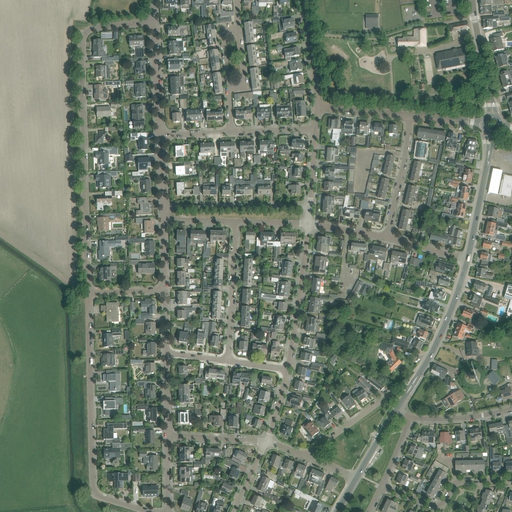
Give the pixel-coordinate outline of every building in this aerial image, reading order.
[(175,5),(174,0),(162,0),(163,6),(163,5),(166,5),(170,5),(170,9),(174,9),(174,20),(178,20),(178,9),(178,5),(175,5)] [(189,8),(188,0),(180,0),(181,9),(188,9),(188,15),(192,15),(192,8),(189,8)] [(195,0),(195,6),(203,6),(203,16),(207,16),(206,0),(195,0)] [(206,0),(206,7),(209,7),(209,6),(217,5),(217,14),(221,14),(220,11),(220,1),(217,1),(217,0),(206,0)] [(279,0),(280,2),(277,2),(277,6),(277,17),(281,17),(281,5),(283,5),(283,3),(288,3),(287,0),(279,0)] [(410,19),(424,18),(424,3),(406,3),(406,14),(410,14),(410,19)] [(492,9),(502,8),(504,8),(504,5),(480,7),(481,16),(492,15),(492,9)] [(378,30),(378,17),(366,17),(366,30),(378,30)] [(489,18),(483,18),(484,29),(492,29),(497,28),(497,22),(499,22),(499,17),(493,17),(489,18)] [(294,27),(292,19),(282,21),(283,25),(284,25),(284,29),(294,27)] [(456,24),(450,25),(451,32),(457,31),(457,30),(462,29),(462,30),(469,29),(468,22),(461,23),(456,24)] [(215,32),(214,25),(206,26),(206,25),(203,26),(204,34),(207,33),(215,32)] [(179,27),(178,28),(168,28),(168,36),(180,35),(179,27)] [(426,47),(425,29),(414,30),(414,38),(403,38),(403,40),(397,40),(397,42),(398,42),(398,47),(415,47),(426,47)] [(297,42),(295,33),(285,35),(287,43),(297,42)] [(494,39),(491,40),(494,52),(501,50),(504,49),(502,44),(500,37),(503,37),(502,33),(493,35),(494,39)] [(143,36),(129,37),(130,46),(129,46),(129,47),(139,46),(140,49),(144,49),(143,39),(143,36)] [(102,53),(102,40),(94,40),(94,57),(102,57),(105,57),(105,53),(102,53)] [(299,56),(298,48),(285,50),(285,47),(277,48),(277,52),(284,51),(286,61),(291,60),(290,57),(299,56)] [(437,57),(436,57),(438,70),(442,69),(443,69),(449,68),(451,67),(461,65),(463,65),(465,64),(465,66),(472,65),(470,53),(470,52),(469,47),(457,50),(453,51),(446,52),(445,52),(442,53),(441,53),(437,54),(437,57)] [(218,57),(217,50),(207,52),(208,58),(210,58),(218,57)] [(506,55),(496,58),(499,69),(509,66),(509,67),(511,66),(511,62),(509,63),(506,55)] [(131,59),(126,59),(126,64),(131,64),(131,66),(136,66),(136,69),(138,69),(138,75),(145,74),(144,63),(139,63),(139,62),(138,58),(131,59)] [(183,61),(170,61),(170,70),(180,70),(179,65),(183,65),(183,61)] [(301,66),(300,62),(292,63),(289,64),(290,72),(293,71),(293,72),(302,70),(301,69),(302,69),(302,66),(301,66)] [(108,69),(108,66),(114,66),(114,63),(105,63),(105,66),(96,66),(96,78),(104,77),(105,79),(109,79),(109,77),(109,76),(109,75),(109,72),(109,71),(109,70),(108,69)] [(511,79),(511,73),(509,75),(508,72),(505,73),(505,72),(502,73),(502,75),(501,76),(502,82),(511,79)] [(184,86),(183,77),(187,77),(186,73),(179,73),(179,78),(170,78),(171,87),(184,86)] [(290,75),(284,76),(285,79),(285,80),(291,79),(291,82),(292,86),(293,86),(294,85),(304,84),(303,79),(303,76),(297,77),(296,74),(290,75)] [(511,82),(511,79),(502,82),(504,88),(509,87),(510,90),(511,90),(511,85),(511,83),(511,82)] [(145,89),(145,84),(136,85),(136,98),(141,97),(141,98),(142,98),(142,97),(144,97),(144,89),(145,89)] [(103,86),(94,86),(95,89),(95,95),(95,99),(98,99),(98,100),(100,100),(99,99),(107,99),(107,90),(103,90),(103,86)] [(184,95),(184,86),(171,87),(171,95),(180,95),(184,95)] [(304,106),(304,102),(296,102),(296,108),(297,117),(306,117),(305,117),(305,106),(304,106)] [(143,120),(142,105),(132,106),(133,115),(134,115),(135,129),(144,128),(143,120)] [(110,107),(97,108),(97,113),(96,113),(96,115),(97,115),(97,117),(110,116),(110,107)] [(171,114),(173,114),(173,123),(180,122),(179,110),(177,110),(177,107),(170,107),(171,114)] [(239,109),(235,109),(236,120),(244,119),(243,111),(243,109),(239,109)] [(214,121),(214,113),(211,113),(211,110),(206,110),(207,121),(214,121)] [(331,120),(330,129),(333,130),(332,141),(336,141),(335,146),(341,146),(342,130),(338,130),(339,121),(331,120)] [(353,135),(354,122),(345,121),(345,130),(349,130),(348,134),(353,135)] [(368,135),(369,124),(361,123),(360,130),(364,131),(364,135),(368,135)] [(372,129),(371,133),(374,133),(374,132),(379,133),(379,136),(383,136),(384,130),(382,130),(383,125),(375,124),(375,125),(372,125),(372,129)] [(398,126),(390,126),(389,134),(393,134),(393,137),(397,137),(397,134),(397,133),(398,126)] [(107,132),(99,132),(99,136),(95,136),(95,144),(103,144),(103,140),(107,140),(107,132)] [(439,132),(438,142),(440,142),(440,141),(444,141),(446,133),(439,132)] [(149,143),(149,138),(145,138),(145,133),(131,134),(132,137),(135,137),(135,139),(139,139),(139,150),(147,150),(147,143),(149,143)] [(450,134),(447,150),(451,150),(451,151),(459,153),(461,144),(457,143),(457,144),(455,143),(456,142),(457,139),(455,139),(455,135),(450,134)] [(290,141),(290,147),(291,147),(291,148),(295,148),(303,149),(303,141),(295,140),(295,141),(292,140),(292,141),(290,141)] [(477,141),(469,140),(468,145),(465,144),(464,150),(475,152),(477,141)] [(260,151),(258,151),(258,154),(267,154),(267,151),(266,142),(263,142),(263,141),(262,141),(262,142),(259,142),(260,151)] [(189,151),(189,145),(178,145),(178,147),(175,147),(175,152),(175,157),(184,157),(184,151),(189,151)] [(429,159),(429,162),(440,164),(440,162),(442,154),(444,146),(440,145),(440,146),(437,160),(430,159),(429,159)] [(96,152),(96,159),(100,158),(100,165),(103,165),(103,169),(111,169),(111,164),(108,164),(108,155),(118,155),(118,148),(107,148),(107,152),(96,152)] [(475,152),(464,150),(463,158),(465,159),(465,160),(469,161),(470,158),(476,159),(477,152),(475,152)] [(302,163),(302,155),(292,154),(291,159),(294,159),(294,163),(302,163)] [(393,164),(395,157),(388,156),(386,162),(393,164)] [(150,158),(138,159),(139,172),(145,172),(147,172),(146,167),(150,167),(150,158)] [(184,165),(175,166),(176,176),(185,175),(189,175),(189,169),(190,168),(190,165),(190,162),(183,162),(184,165)] [(392,170),(393,164),(386,162),(385,168),(392,170)] [(422,164),(415,162),(414,168),(420,170),(422,164)] [(289,169),(288,172),(290,173),(289,180),(297,180),(297,177),(301,178),(301,170),(293,169),(293,166),(291,166),(291,169),(289,169)] [(473,171),(468,170),(469,168),(464,167),(457,166),(457,169),(461,169),(459,175),(464,176),(472,178),(473,171)] [(390,176),(392,170),(385,168),(383,175),(390,176)] [(419,176),(420,170),(414,168),(412,175),(419,176)] [(335,177),(335,174),(335,173),(337,173),(337,170),(335,169),(326,169),(326,176),(329,176),(329,179),(335,180),(335,177)] [(98,172),(98,176),(96,176),(96,181),(100,181),(100,188),(110,188),(110,177),(117,176),(117,171),(98,172)] [(502,174),(493,172),(489,195),(498,197),(502,174)] [(464,176),(459,175),(455,174),(454,176),(458,177),(458,179),(464,180),(463,182),(471,184),(472,178),(464,176)] [(502,189),(501,189),(501,195),(506,194),(506,196),(511,197),(511,194),(511,193),(511,189),(511,176),(504,174),(503,180),(504,181),(502,189)] [(417,183),(419,176),(412,175),(410,181),(417,183)] [(388,187),(389,180),(382,179),(381,185),(388,187)] [(150,187),(150,180),(141,181),(142,193),(144,193),(145,194),(146,194),(146,193),(151,193),(150,193),(149,187),(150,187)] [(343,181),(333,180),(333,183),(325,183),(325,191),(332,192),(333,186),(343,187),(343,181)] [(450,182),(449,185),(453,186),(452,187),(458,188),(457,192),(461,193),(469,195),(470,189),(461,187),(459,186),(460,184),(453,183),(450,182)] [(189,190),(184,190),(184,183),(176,184),(177,195),(189,195),(189,190)] [(298,187),(298,183),(289,183),(288,190),(292,190),(291,194),(299,195),(300,187),(298,187)] [(386,193),(388,187),(381,185),(379,192),(386,193)] [(416,188),(409,186),(408,192),(415,194),(416,188)] [(122,191),(110,192),(110,197),(102,197),(101,197),(100,197),(100,198),(97,198),(97,196),(97,208),(97,209),(98,210),(99,210),(102,210),(102,203),(107,203),(107,205),(112,205),(112,202),(112,197),(116,197),(116,196),(122,196),(122,191)] [(385,200),(386,193),(379,192),(378,198),(385,200)] [(413,200),(415,194),(408,192),(406,199),(413,200)] [(452,197),(452,200),(459,202),(460,199),(465,200),(467,201),(469,195),(461,193),(457,192),(456,198),(452,197)] [(324,197),(324,205),(332,206),(334,206),(334,200),(345,200),(346,195),(334,195),(331,195),(331,198),(328,198),(324,197)] [(148,203),(148,198),(137,198),(138,204),(140,204),(141,211),(136,211),(136,216),(152,215),(151,208),(153,208),(152,208),(152,203),(151,203),(148,203)] [(412,207),(413,200),(406,199),(405,205),(412,207)] [(449,200),(448,203),(452,204),(451,209),(453,210),(456,210),(465,212),(466,206),(459,204),(459,202),(452,200),(449,200)] [(332,210),(332,206),(324,205),(323,213),(331,214),(330,216),(334,217),(334,214),(333,214),(333,210),(332,210)] [(501,219),(502,211),(511,213),(511,209),(496,206),(495,209),(490,208),(488,217),(497,218),(496,221),(499,222),(503,223),(504,219),(501,219)] [(352,218),(354,207),(351,207),(350,210),(346,209),(345,217),(352,218)] [(359,219),(360,212),(361,209),(357,209),(357,207),(354,207),(354,208),(354,207),(352,218),(359,219)] [(410,212),(404,210),(402,217),(409,218),(410,212)] [(465,212),(456,210),(453,210),(452,215),(450,215),(443,214),(442,217),(442,218),(448,218),(449,218),(456,219),(456,218),(456,217),(464,218),(465,212)] [(374,211),(373,214),(372,222),(379,223),(381,212),(374,211)] [(372,222),(373,214),(366,213),(365,220),(372,222)] [(118,214),(110,214),(100,214),(101,218),(97,218),(98,223),(99,223),(100,226),(98,226),(99,231),(109,231),(108,218),(110,218),(118,218),(118,214)] [(407,225),(409,218),(402,217),(401,223),(407,225)] [(152,222),(148,222),(147,218),(142,218),(136,218),(136,224),(141,224),(141,229),(145,229),(145,234),(153,233),(153,225),(152,225),(152,222)] [(488,222),(487,229),(498,231),(499,227),(507,229),(507,227),(511,228),(511,224),(503,223),(499,222),(495,221),(495,224),(488,222)] [(406,231),(407,225),(401,223),(399,229),(406,231)] [(451,225),(450,229),(448,236),(461,239),(463,232),(457,230),(458,227),(451,225)] [(487,229),(486,235),(491,236),(490,239),(503,241),(505,242),(506,239),(500,237),(500,235),(497,235),(498,231),(487,229)] [(197,244),(204,244),(206,244),(206,241),(204,241),(204,232),(203,232),(203,230),(200,230),(200,232),(198,232),(197,239),(197,244)] [(185,254),(185,231),(177,231),(177,242),(180,242),(180,246),(177,246),(177,254),(185,254)] [(432,232),(430,239),(446,244),(452,246),(453,245),(459,247),(461,240),(432,232)] [(254,240),(254,233),(246,233),(246,240),(245,240),(245,249),(248,249),(249,242),(249,240),(254,240)] [(319,237),(318,245),(330,246),(331,239),(319,237)] [(154,256),(154,242),(151,242),(151,238),(139,238),(140,242),(140,243),(145,243),(145,256),(154,256)] [(116,241),(98,242),(98,248),(100,248),(100,251),(99,251),(99,260),(106,260),(106,256),(107,256),(107,251),(109,251),(108,247),(121,247),(121,241),(116,241)] [(499,244),(495,243),(484,241),(483,248),(491,250),(492,246),(495,246),(494,246),(498,247),(499,244)] [(359,252),(359,244),(352,244),(352,247),(349,247),(348,251),(352,251),(359,252)] [(318,245),(317,252),(327,253),(329,253),(330,246),(318,245)] [(368,257),(368,260),(371,260),(378,262),(378,260),(379,255),(380,248),(373,247),(371,255),(368,255),(368,257)] [(379,255),(378,260),(385,262),(388,249),(380,248),(379,255)] [(399,263),(400,253),(393,252),(391,263),(394,263),(395,262),(399,263)] [(406,264),(408,255),(400,253),(399,263),(406,264)] [(491,258),(492,255),(482,253),(480,260),(482,260),(481,264),(488,265),(490,264),(491,258)] [(188,264),(188,261),(192,261),(192,260),(197,260),(197,256),(189,256),(189,259),(188,259),(177,260),(177,267),(184,267),(184,269),(188,269),(188,264)] [(327,259),(316,257),(316,265),(326,266),(327,259)] [(292,270),(292,263),(283,262),(282,262),(283,258),(277,258),(274,258),(274,262),(279,262),(279,269),(283,269),(292,270)] [(412,258),(410,264),(416,266),(418,259),(412,258)] [(153,267),(153,264),(139,264),(138,260),(129,260),(129,265),(138,265),(138,274),(143,274),(154,273),(154,280),(154,267),(153,267)] [(437,264),(435,271),(444,273),(445,270),(453,272),(455,266),(439,262),(438,265),(437,264)] [(111,280),(110,268),(116,268),(116,264),(110,265),(110,268),(100,268),(100,276),(99,276),(100,280),(111,280)] [(488,268),(488,265),(481,264),(481,269),(478,268),(477,277),(492,280),(493,274),(486,273),(487,270),(487,268),(488,268)] [(325,274),(326,266),(316,265),(315,273),(325,274)] [(291,277),(292,270),(283,269),(282,273),(281,273),(280,276),(291,277)] [(450,280),(441,277),(442,274),(436,272),(430,270),(429,276),(432,277),(431,279),(439,281),(439,284),(448,287),(450,280)] [(185,279),(177,279),(178,286),(186,286),(186,289),(189,289),(189,287),(190,287),(190,286),(189,286),(189,279),(185,279)] [(442,300),(445,294),(439,292),(439,291),(437,290),(439,287),(433,285),(429,284),(429,283),(417,281),(416,286),(433,288),(433,289),(434,290),(433,293),(431,292),(429,299),(434,300),(434,298),(442,300)] [(277,286),(277,289),(289,291),(290,284),(281,283),(278,282),(277,286)] [(476,282),(474,288),(484,291),(485,289),(488,290),(486,295),(487,296),(490,297),(493,288),(489,286),(487,286),(482,284),(476,282)] [(369,288),(363,285),(362,287),(360,290),(359,292),(365,295),(369,288)] [(288,298),(289,291),(277,289),(276,293),(278,293),(277,296),(288,298)] [(478,309),(481,301),(482,299),(471,294),(469,301),(473,302),(471,306),(478,309)] [(498,305),(500,301),(486,296),(485,300),(498,305)] [(311,298),(310,305),(320,307),(323,307),(324,301),(329,301),(329,298),(320,297),(320,299),(311,298)] [(145,302),(141,302),(141,307),(150,307),(150,314),(150,315),(152,315),(155,315),(155,302),(151,302),(151,299),(145,299),(145,302)] [(439,301),(434,300),(429,299),(428,301),(426,300),(422,309),(429,311),(430,309),(437,313),(438,310),(439,309),(440,308),(439,307),(440,306),(437,305),(439,301)] [(286,312),(287,304),(274,302),(274,306),(278,307),(278,311),(286,312)] [(117,311),(117,304),(113,304),(113,303),(111,303),(111,304),(107,304),(107,306),(101,306),(101,312),(106,311),(106,317),(108,317),(108,321),(113,321),(113,322),(114,322),(114,321),(117,321),(117,315),(118,315),(118,311),(117,311)] [(319,314),(320,307),(310,305),(309,313),(319,314)] [(187,311),(178,311),(178,319),(186,319),(189,319),(188,315),(188,313),(192,313),(192,311),(196,311),(196,308),(192,308),(187,308),(187,311)] [(470,311),(465,309),(463,315),(471,319),(469,322),(473,324),(477,316),(479,313),(471,310),(470,311)] [(427,328),(428,325),(431,326),(434,320),(427,317),(420,314),(416,324),(427,328)] [(284,324),(285,318),(273,316),(272,320),(275,320),(275,323),(284,324)] [(318,320),(308,318),(307,325),(315,326),(319,327),(319,324),(317,323),(318,320)] [(467,327),(459,324),(456,330),(465,333),(466,330),(470,331),(471,329),(473,330),(475,325),(473,324),(469,322),(467,327)] [(155,335),(155,323),(146,323),(146,335),(155,335)] [(283,331),(284,324),(275,323),(274,326),(272,325),(271,328),(261,327),(261,331),(268,332),(275,333),(276,330),(283,331)] [(203,345),(204,338),(205,331),(208,331),(208,330),(209,324),(205,324),(204,330),(198,330),(196,344),(203,345)] [(319,327),(315,326),(307,325),(306,332),(316,333),(318,331),(319,327)] [(192,335),(193,330),(193,327),(189,327),(188,330),(184,329),(184,333),(180,333),(178,342),(187,343),(188,334),(192,335)] [(414,327),(413,329),(415,330),(418,332),(416,336),(415,335),(414,338),(415,338),(418,339),(419,340),(420,337),(426,339),(429,333),(420,329),(420,328),(418,328),(414,327)] [(121,336),(121,333),(120,329),(112,329),(112,334),(104,334),(104,346),(102,346),(102,348),(108,347),(112,346),(112,343),(113,343),(113,338),(112,338),(112,336),(121,336)] [(465,333),(456,330),(454,336),(462,340),(465,333)] [(217,347),(219,334),(214,333),(214,337),(212,337),(210,346),(217,347)] [(248,337),(242,336),(242,340),(243,340),(243,342),(240,342),(239,350),(243,351),(243,353),(246,353),(246,351),(247,351),(247,343),(248,343),(248,337)] [(314,343),(314,339),(326,341),(327,338),(316,336),(314,336),(313,339),(312,339),(305,338),(304,345),(308,346),(308,347),(309,347),(308,349),(313,349),(314,343)] [(424,344),(418,341),(418,340),(409,337),(407,343),(396,340),(395,345),(411,349),(413,346),(420,350),(424,344)] [(259,353),(260,345),(259,345),(260,342),(255,341),(255,345),(253,344),(252,352),(259,353)] [(278,348),(279,343),(278,343),(279,341),(275,341),(275,342),(273,342),(271,355),(275,355),(275,356),(276,356),(276,355),(278,356),(279,348),(278,348)] [(399,366),(402,363),(397,358),(392,350),(394,346),(383,342),(381,351),(388,353),(393,362),(390,365),(388,363),(387,362),(386,362),(385,363),(384,363),(384,364),(384,365),(384,366),(384,367),(386,369),(386,368),(391,373),(398,367),(399,368),(400,367),(399,366)] [(477,342),(467,342),(467,357),(477,356),(479,356),(479,349),(477,349),(477,342)] [(155,356),(155,343),(146,343),(147,351),(144,351),(143,351),(143,355),(144,356),(155,356)] [(267,346),(260,345),(259,353),(266,354),(267,346)] [(318,351),(316,351),(305,349),(304,352),(305,353),(305,354),(302,353),(301,361),(309,362),(309,361),(311,362),(312,356),(317,357),(318,351)] [(108,355),(103,355),(103,359),(104,367),(112,366),(115,366),(115,361),(114,361),(114,359),(113,355),(108,355)] [(346,359),(355,365),(357,361),(358,359),(358,357),(358,356),(357,355),(355,355),(354,356),(353,358),(348,355),(346,359)] [(130,365),(133,365),(135,366),(137,366),(138,365),(139,366),(142,366),(144,368),(144,370),(146,370),(146,373),(147,373),(147,374),(148,375),(149,375),(150,375),(150,374),(151,374),(151,373),(152,373),(152,374),(153,374),(153,373),(155,373),(155,365),(149,365),(149,364),(144,364),(144,363),(143,363),(143,360),(130,360),(130,365)] [(475,360),(469,364),(474,372),(480,368),(475,360)] [(186,367),(179,367),(179,374),(182,374),(182,378),(188,378),(188,374),(187,374),(187,370),(193,370),(194,367),(192,367),(192,366),(191,365),(190,365),(189,365),(188,366),(188,367),(186,366),(186,367)] [(435,365),(431,373),(433,374),(432,375),(436,377),(437,376),(439,377),(445,380),(444,385),(451,387),(451,386),(455,386),(456,383),(451,382),(452,378),(446,377),(449,372),(435,365)] [(307,369),(300,368),(298,375),(301,376),(300,379),(305,380),(305,377),(307,369)] [(216,379),(217,371),(210,370),(210,373),(203,372),(202,375),(202,380),(202,382),(205,382),(205,380),(211,381),(212,378),(216,379)] [(226,383),(227,375),(223,374),(223,371),(217,371),(216,379),(219,380),(219,382),(226,383)] [(493,371),(487,377),(495,386),(502,380),(493,371)] [(234,373),(232,384),(236,384),(239,385),(240,382),(241,374),(234,373)] [(472,373),(471,374),(470,374),(470,375),(469,376),(469,377),(469,378),(469,379),(470,380),(471,381),(472,381),(473,381),(474,381),(475,381),(476,380),(476,379),(477,379),(477,378),(477,377),(477,376),(476,375),(476,374),(475,374),(474,373),(473,373),(472,373)] [(106,375),(103,375),(104,382),(110,382),(110,392),(116,391),(119,391),(119,390),(119,383),(120,383),(120,374),(119,375),(106,375)] [(241,374),(240,382),(244,383),(243,385),(247,386),(249,375),(241,374)] [(367,378),(369,379),(367,381),(381,391),(385,387),(369,375),(367,378)] [(271,378),(262,377),(261,379),(257,379),(257,380),(258,380),(257,383),(261,384),(261,383),(266,384),(266,386),(271,387),(272,382),(271,381),(271,378)] [(361,377),(358,380),(366,387),(369,384),(361,377)] [(304,383),(297,381),(295,389),(298,390),(297,392),(302,393),(304,383)] [(511,384),(510,384),(509,384),(508,384),(509,387),(506,388),(506,391),(500,392),(501,395),(501,396),(502,396),(502,397),(498,398),(497,399),(497,401),(498,402),(503,400),(509,398),(510,398),(511,397),(511,384)] [(193,385),(179,386),(179,394),(189,394),(189,390),(193,390),(193,385)] [(155,393),(155,386),(146,386),(146,399),(155,399),(155,398),(154,398),(154,393),(155,393)] [(363,389),(362,390),(356,389),(352,393),(355,396),(356,395),(361,401),(368,396),(363,389)] [(461,390),(446,399),(451,408),(457,405),(456,403),(465,398),(461,390)] [(267,402),(270,394),(261,391),(258,403),(263,404),(264,404),(263,404),(264,401),(267,402)] [(341,404),(335,397),(332,392),(329,394),(338,406),(341,404)] [(189,399),(189,394),(179,394),(179,403),(193,403),(193,399),(189,399)] [(301,403),(302,401),(306,402),(307,400),(310,401),(311,397),(303,395),(302,398),(296,397),(296,398),(293,397),(291,404),(294,405),(293,409),(297,410),(298,406),(299,402),(301,403)] [(342,401),(349,410),(356,405),(350,396),(342,401)] [(104,402),(103,402),(103,410),(104,410),(105,410),(105,415),(110,415),(110,416),(115,416),(115,403),(121,403),(121,398),(113,398),(105,398),(105,402),(104,402)] [(262,416),(265,408),(255,405),(253,413),(264,416),(262,416)] [(336,419),(343,414),(338,407),(332,412),(329,409),(330,409),(327,405),(323,408),(327,413),(332,419),(334,417),(336,419)] [(153,409),(148,409),(148,410),(148,422),(156,422),(156,409),(153,409)] [(188,413),(179,413),(180,424),(188,424),(188,413)] [(246,417),(246,420),(250,421),(248,425),(259,429),(261,422),(255,420),(252,419),(253,416),(247,414),(246,417)] [(229,417),(229,427),(237,427),(237,415),(233,415),(233,418),(229,417)] [(210,417),(209,422),(214,423),(214,426),(222,427),(222,417),(210,417)] [(318,419),(315,421),(320,427),(322,426),(324,428),(331,423),(326,417),(320,422),(318,419)] [(290,437),(293,428),(291,428),(293,422),(287,420),(285,426),(284,426),(282,434),(290,437)] [(313,437),(319,432),(311,420),(302,427),(309,436),(307,437),(310,442),(315,439),(313,437)] [(121,439),(110,439),(110,432),(113,432),(113,429),(123,429),(127,429),(127,423),(123,423),(123,424),(107,424),(107,427),(108,427),(108,429),(104,429),(104,440),(105,440),(106,444),(121,444),(121,443),(121,439)] [(503,423),(496,424),(497,432),(504,431),(503,423)] [(497,432),(496,424),(489,426),(491,434),(497,432)] [(481,429),(470,431),(471,440),(471,441),(472,442),(475,441),(476,441),(475,440),(482,439),(481,429)] [(155,444),(155,431),(146,431),(146,444),(155,444)] [(465,441),(464,433),(462,433),(462,432),(455,432),(457,442),(461,442),(462,445),(465,445),(465,441)] [(433,442),(434,433),(423,433),(423,435),(420,435),(417,433),(414,440),(419,441),(419,440),(422,441),(423,441),(433,442)] [(452,444),(451,437),(451,435),(449,435),(449,433),(441,433),(441,439),(440,440),(440,443),(443,443),(443,445),(446,445),(446,444),(452,444)] [(412,445),(408,454),(416,457),(420,459),(421,458),(422,457),(424,453),(423,451),(429,453),(431,450),(423,447),(419,445),(418,448),(412,445)] [(490,448),(490,464),(493,464),(493,471),(501,471),(500,463),(502,463),(502,459),(497,459),(494,459),(494,456),(494,448),(490,448)] [(120,458),(119,449),(112,449),(107,449),(106,449),(104,449),(104,458),(113,457),(113,458),(120,458)] [(247,455),(239,451),(236,458),(233,457),(232,460),(240,464),(241,461),(244,462),(247,455)] [(195,458),(193,458),(189,458),(189,455),(180,455),(180,462),(193,462),(194,462),(194,465),(201,465),(202,465),(202,462),(195,462),(195,458)] [(283,462),(280,461),(281,458),(274,455),(271,462),(271,463),(270,465),(278,468),(278,467),(280,468),(281,466),(283,462)] [(157,470),(157,456),(149,456),(149,457),(147,457),(147,464),(147,470),(157,470)] [(504,462),(506,462),(507,471),(511,470),(511,461),(511,462),(511,457),(503,457),(504,462)] [(225,458),(223,464),(225,465),(230,468),(229,469),(232,470),(229,477),(236,480),(240,471),(238,470),(240,465),(225,458)] [(291,470),(294,463),(287,460),(284,467),(281,466),(280,468),(280,470),(277,476),(281,477),(283,473),(285,474),(287,469),(291,470)] [(413,463),(406,460),(402,468),(410,471),(412,472),(413,472),(414,472),(415,470),(415,469),(414,468),(413,468),(412,467),(413,463)] [(415,464),(428,469),(430,466),(416,461),(415,464)] [(303,478),(307,467),(299,465),(296,473),(300,475),(299,477),(303,478)] [(316,480),(319,472),(313,470),(308,481),(311,482),(312,479),(316,480)] [(444,472),(441,471),(440,470),(436,476),(445,480),(446,478),(445,477),(447,474),(446,474),(444,472)] [(322,482),(325,475),(319,472),(316,480),(319,481),(318,485),(320,486),(322,482)] [(119,473),(109,474),(109,482),(115,481),(115,488),(123,488),(122,481),(129,481),(128,474),(122,475),(122,476),(119,476),(119,473)] [(400,474),(397,482),(399,483),(399,484),(400,484),(405,486),(408,478),(400,474)] [(443,483),(445,480),(436,476),(433,482),(440,486),(442,482),(443,483)] [(264,477),(261,483),(268,487),(272,489),(273,485),(275,482),(264,477)] [(332,478),(326,490),(331,492),(333,489),(332,489),(333,487),(335,488),(339,481),(336,480),(336,479),(333,477),(332,478)] [(225,484),(226,483),(221,481),(219,486),(222,487),(220,491),(229,495),(232,488),(225,484)] [(438,489),(440,486),(433,482),(430,488),(438,492),(440,490),(438,489)] [(268,487),(261,483),(258,490),(265,493),(264,496),(278,503),(279,500),(279,498),(275,496),(275,497),(271,495),(273,489),(268,487)] [(143,491),(142,491),(142,493),(143,493),(143,496),(145,496),(153,496),(158,496),(157,488),(154,488),(154,486),(143,486),(143,491)] [(437,495),(438,492),(430,488),(427,493),(434,497),(435,494),(437,495)] [(189,493),(182,490),(181,494),(185,495),(181,508),(189,511),(189,508),(190,508),(190,507),(192,500),(187,499),(189,493)] [(207,504),(200,502),(203,491),(199,490),(196,503),(194,508),(197,509),(196,511),(204,511),(206,507),(207,504)] [(492,499),(494,493),(487,490),(485,494),(484,493),(483,496),(492,499)] [(302,492),(300,497),(311,502),(308,510),(312,511),(319,511),(321,509),(320,508),(321,505),(317,503),(318,500),(302,492)] [(263,499),(255,495),(251,504),(263,509),(264,506),(261,504),(263,499)] [(489,505),(492,499),(483,496),(482,499),(483,499),(482,503),(489,505)] [(213,509),(211,511),(219,511),(221,507),(223,508),(224,503),(217,501),(218,499),(212,498),(210,504),(213,505),(212,509),(213,509)] [(394,507),(396,503),(388,500),(385,506),(396,511),(397,509),(394,507)] [(487,511),(489,505),(482,503),(481,506),(479,505),(478,508),(487,511)]
